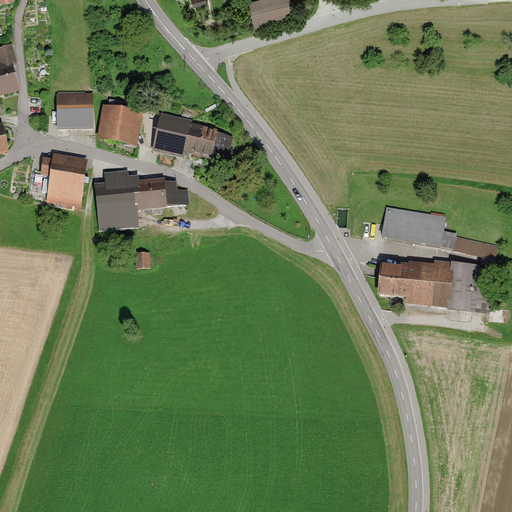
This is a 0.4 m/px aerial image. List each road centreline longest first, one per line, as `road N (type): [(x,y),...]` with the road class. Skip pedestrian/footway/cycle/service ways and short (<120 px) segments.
road 1 (residential): [(29,141),(179,178),(298,245),(333,248)]
road 2 (tertiary): [(333,248),(396,374),(416,511)]
road 3 (residential): [(199,65),(333,18),(453,0)]
road 4 (tertiary): [(199,65),(256,131),(333,248)]
road 5 (unclassified): [(29,141),(18,25),(24,0)]
